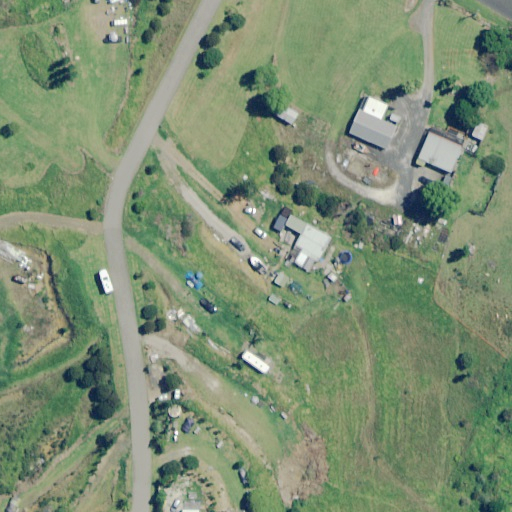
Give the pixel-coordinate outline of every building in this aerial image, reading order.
[(388,105),(366,95),(350,133),(388,149),(398,127),(382,120),(388,105)] [(299,114),(287,107),(281,118),(293,125),(299,114)] [(489,127),(479,122),(472,135),(483,140),(489,127)] [(462,148),(429,134),(417,163),(425,167),(427,162),(452,173),(462,148)] [(366,162),(354,157),(348,171),(360,176),(366,162)] [(386,173),(375,167),(369,177),(380,183),(386,173)] [(428,221),(420,217),(412,231),(420,236),(428,221)] [(393,229),(380,222),(375,232),(388,239),(393,229)] [(449,241),(442,237),(435,251),(442,255),(449,241)] [(227,330),(221,338),(246,357),(252,349),(227,330)] [(289,379),(262,358),(256,366),(283,387),(289,379)]
